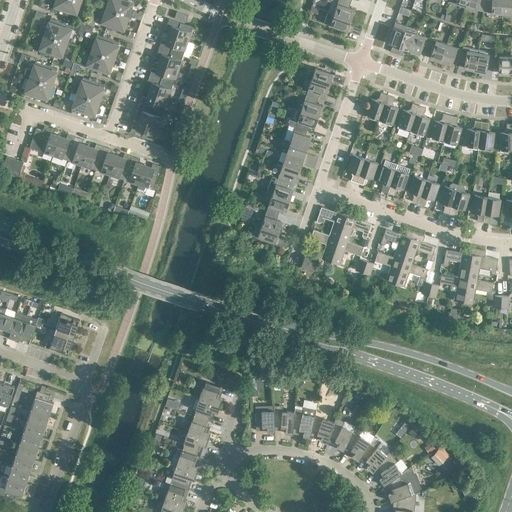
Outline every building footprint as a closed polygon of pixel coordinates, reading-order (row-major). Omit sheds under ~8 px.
[(68,0),(55,0),(56,0),(53,9),(64,12),(68,0)] [(80,0),(68,0),(64,12),(75,16),(80,0)] [(109,0),(106,8),(117,12),(121,0),(109,0)] [(133,0),(121,0),(117,12),(128,16),(134,18),(136,10),(130,8),(133,0)] [(350,2),(344,0),(338,0),(333,14),(351,20),(353,14),(352,14),(353,9),(349,7),(350,2)] [(467,0),(465,6),(476,10),(483,11),(485,0),(467,0)] [(491,0),(492,1),(488,0),(485,0),(483,11),(491,13),(502,13),(502,0),(491,0)] [(511,0),(502,0),(502,13),(511,13),(511,0)] [(117,12),(106,8),(101,25),(111,29),(117,12)] [(188,15),(176,11),(174,18),(186,22),(188,15)] [(36,12),(34,19),(41,21),(43,14),(36,12)] [(128,16),(117,12),(111,29),(122,32),(128,16)] [(324,23),(330,25),(359,35),(361,29),(349,24),(351,20),(333,14),(328,12),(324,23)] [(90,13),(86,25),(93,27),(97,15),(90,13)] [(50,18),(47,27),(41,25),(38,33),(55,38),(61,22),(50,18)] [(170,28),(168,35),(187,41),(192,27),(169,18),(166,27),(170,28)] [(437,21),(434,28),(440,30),(443,23),(437,21)] [(72,26),(61,22),(55,38),(66,42),(72,26)] [(76,22),(74,28),(83,32),(86,25),(76,22)] [(390,51),(396,53),(405,26),(395,22),(388,42),(393,44),(390,51)] [(416,30),(405,26),(396,53),(402,55),(405,47),(409,49),(414,33),(415,33),(416,30)] [(55,38),(38,33),(36,40),(42,42),(39,51),(50,55),(55,38)] [(414,33),(409,49),(413,50),(413,52),(419,54),(419,53),(425,54),(430,38),(415,33),(414,33)] [(97,34),(92,51),(102,55),(108,38),(97,34)] [(187,41),(168,35),(166,41),(162,39),(159,47),(183,55),(187,41)] [(66,42),(55,38),(50,55),(60,59),(66,42)] [(119,42),(108,38),(102,55),(113,58),(119,42)] [(446,44),(430,38),(425,54),(435,58),(434,59),(440,61),(446,44)] [(457,47),(446,44),(440,61),(446,63),(447,62),(451,63),(453,59),(459,60),(462,49),(457,47)] [(463,46),(462,49),(459,60),(464,62),(464,67),(469,68),(468,69),(474,70),(478,49),(463,46)] [(183,55),(159,47),(156,55),(161,57),(159,63),(178,69),(183,55)] [(494,52),(478,49),(474,70),(480,71),(481,70),(486,71),(486,66),(492,67),(494,55),(494,52)] [(102,55),(92,51),(86,68),(97,71),(102,55)] [(113,58),(102,55),(97,71),(107,75),(113,58)] [(499,56),(494,55),(492,67),(498,68),(498,73),(503,73),(503,74),(509,74),(510,56),(499,56)] [(24,76),(30,78),(30,77),(41,81),(46,64),(36,61),(33,70),(27,68),(24,76)] [(72,68),(75,69),(79,70),(81,65),(74,62),(72,68)] [(178,69),(159,63),(156,69),(152,68),(149,76),(173,84),(178,69)] [(57,68),(46,64),(41,81),(51,85),(57,68)] [(315,68),(311,78),(329,84),(330,80),(342,84),(345,78),(315,68)] [(173,84),(149,76),(147,83),(151,85),(149,91),(168,98),(173,84)] [(30,77),(30,78),(24,94),(35,98),(41,81),(30,77)] [(83,77),(77,94),(88,97),(94,81),(83,77)] [(329,84),(311,78),(306,94),(318,98),(319,93),(324,95),(326,90),(327,90),(329,84)] [(51,85),(41,81),(35,98),(46,101),(51,85)] [(104,84),(94,81),(88,97),(99,101),(104,84)] [(9,91),(15,93),(17,87),(11,85),(9,91)] [(168,98),(149,91),(147,98),(142,96),(140,104),(163,112),(168,98)] [(69,99),(75,101),(72,110),(82,114),(88,97),(77,94),(72,92),(69,99)] [(370,118),(378,121),(387,95),(381,92),(378,101),(371,98),(365,117),(366,117),(366,115),(369,116),(369,117),(370,118)] [(318,98),(306,94),(301,110),(318,116),(320,110),(319,110),(320,105),(316,104),(318,98)] [(394,97),(387,95),(378,121),(387,124),(388,123),(389,123),(392,124),(391,125),(391,126),(398,107),(391,105),(394,97)] [(99,101),(88,97),(82,114),(93,117),(99,101)] [(401,129),(410,132),(419,105),(412,103),(409,111),(403,109),(397,127),(397,128),(398,126),(401,127),(401,129)] [(163,112),(140,104),(137,112),(141,113),(139,120),(158,126),(163,112)] [(426,108),(419,105),(410,132),(418,135),(420,134),(420,133),(423,134),(422,136),(423,136),(429,118),(423,116),(426,108)] [(318,116),(301,110),(295,126),(307,130),(308,125),(313,126),(315,122),(316,122),(318,116)] [(434,140),(443,142),(450,115),(443,113),(441,122),(434,120),(429,138),(430,139),(430,137),(433,138),(434,140)] [(457,117),(450,115),(443,142),(451,144),(453,144),(453,143),(456,144),(456,146),(461,127),(455,125),(457,117)] [(158,126),(139,120),(137,126),(133,125),(130,133),(153,141),(158,126)] [(469,148),(478,149),(481,121),(474,120),(473,129),(467,128),(464,147),(465,147),(465,145),(468,146),(468,147),(469,148)] [(488,122),(481,121),(478,149),(487,150),(488,149),(491,149),(491,151),(492,151),(494,132),(487,131),(488,122)] [(511,151),(511,123),(506,124),(506,132),(500,132),(500,151),(500,150),(503,150),(505,151),(511,151)] [(36,128),(29,147),(39,150),(47,127),(44,126),(43,130),(36,128)] [(307,130),(295,126),(290,142),(307,148),(309,142),(308,142),(309,137),(305,135),(307,130)] [(55,129),(47,127),(39,150),(53,155),(60,136),(53,134),(55,129)] [(75,136),(67,134),(66,138),(60,136),(53,155),(67,160),(75,136)] [(83,139),(75,136),(67,160),(81,165),(88,146),(81,144),(83,139)] [(307,148),(290,142),(286,152),(316,162),(318,157),(305,152),(307,148)] [(104,146),(96,143),(94,148),(88,146),(81,165),(95,170),(104,146)] [(111,149),(104,146),(95,170),(110,175),(116,155),(110,153),(111,149)] [(316,162),(286,152),(283,163),(300,168),(302,164),(314,168),(316,162)] [(132,156),(124,153),(123,158),(116,155),(110,175),(124,180),(132,156)] [(351,180),(357,182),(365,158),(352,154),(347,170),(353,172),(351,180)] [(3,168),(11,171),(15,159),(7,156),(3,168)] [(140,159),(132,156),(124,180),(138,184),(145,165),(138,163),(140,159)] [(378,163),(365,158),(357,182),(363,184),(366,176),(372,179),(378,163)] [(15,159),(11,171),(19,173),(23,162),(20,160),(15,159)] [(385,160),(383,164),(378,180),(384,183),(381,191),(387,193),(397,164),(385,160)] [(161,166),(153,163),(151,167),(145,165),(138,184),(136,189),(137,190),(137,189),(143,191),(145,191),(146,187),(153,189),(161,166)] [(300,168),(283,163),(277,178),(289,182),(291,177),(295,179),(297,174),(298,174),(300,168)] [(410,168),(397,164),(387,193),(394,195),(396,187),(403,189),(410,168)] [(412,201),(418,203),(426,179),(414,175),(408,191),(415,193),(412,201)] [(476,175),(475,185),(481,186),(483,176),(476,175)] [(266,192),(272,194),(289,200),(291,194),(290,194),(292,189),(287,188),(289,182),(277,178),(272,176),(266,192)] [(439,184),(426,179),(418,203),(424,205),(427,197),(433,200),(439,184)] [(450,184),(449,187),(444,185),(439,201),(445,204),(443,212),(449,214),(458,185),(453,183),(450,184)] [(464,186),(458,185),(449,214),(455,216),(458,207),(464,210),(469,193),(464,192),(465,189),(464,186)] [(289,200),(272,194),(266,210),(282,215),(284,210),(286,206),(287,206),(289,200)] [(477,221),(483,222),(487,197),(474,195),(472,211),(478,212),(477,221)] [(501,199),(487,197),(483,222),(490,223),(491,215),(498,216),(501,199)] [(348,210),(336,205),(334,211),(321,207),(316,221),(319,222),(321,221),(323,217),(334,221),(329,235),(338,238),(348,210)] [(129,209),(123,207),(120,213),(127,215),(129,209)] [(282,215),(266,210),(261,226),(278,232),(280,226),(279,226),(281,221),(280,221),(282,215)] [(360,214),(348,210),(338,238),(348,241),(353,227),(363,231),(362,235),(363,237),(366,238),(371,224),(358,219),(360,214)] [(244,214),(242,219),(249,222),(251,216),(244,214)] [(278,232),(261,226),(257,237),(287,247),(289,241),(277,236),(278,232)] [(412,232),(400,227),(398,233),(385,229),(380,243),(384,244),(386,243),(387,239),(392,241),(391,245),(391,247),(393,249),(396,250),(393,257),(403,260),(412,232)] [(326,244),(321,258),(330,261),(338,238),(329,235),(313,229),(310,238),(326,244)] [(424,236),(412,232),(403,260),(412,263),(417,249),(428,253),(426,257),(427,259),(430,260),(435,246),(423,241),(424,236)] [(348,241),(338,238),(330,261),(340,264),(345,250),(360,256),(363,246),(348,241)] [(473,248),(460,246),(459,252),(446,249),(443,264),(446,265),(448,263),(449,259),(460,261),(458,276),(467,278),(473,248)] [(485,250),(473,248),(467,278),(477,280),(477,279),(480,265),(491,267),(490,271),(492,273),(495,274),(498,259),(484,256),(485,250)] [(390,266),(385,280),(395,283),(403,260),(393,257),(378,251),(375,260),(390,266)] [(305,253),(301,266),(312,270),(317,257),(305,253)] [(360,258),(356,270),(363,272),(367,260),(360,258)] [(373,263),(367,260),(363,272),(370,274),(373,263)] [(412,263),(403,260),(395,283),(404,286),(409,272),(425,278),(428,268),(412,263)] [(440,282),(450,284),(449,289),(451,292),(454,292),(453,300),(463,302),(467,278),(458,276),(441,273),(440,282)] [(477,280),(467,278),(463,302),(473,304),(476,289),(492,292),(493,282),(477,279),(477,280)] [(424,281),(421,293),(428,295),(431,283),(424,281)] [(438,285),(431,283),(428,295),(435,297),(438,285)] [(0,293),(0,298),(8,301),(10,298),(11,293),(4,291),(1,290),(0,293)] [(494,295),(493,307),(500,308),(501,296),(494,295)] [(508,296),(501,296),(500,308),(508,308),(508,296)] [(27,315),(17,312),(15,317),(8,336),(18,340),(27,315)] [(61,313),(55,330),(74,337),(80,319),(61,313)] [(15,317),(4,314),(0,326),(0,333),(8,336),(15,317)] [(37,319),(27,315),(18,340),(29,343),(36,324),(37,319)] [(74,337),(55,330),(49,348),(68,354),(74,337)] [(261,377),(251,377),(252,396),(258,396),(258,388),(262,388),(261,377)] [(223,387),(205,381),(204,387),(203,386),(199,398),(220,405),(222,398),(216,396),(217,392),(219,393),(219,392),(218,391),(220,386),(223,388),(223,387)] [(14,386),(4,382),(0,393),(0,402),(8,405),(14,386)] [(37,390),(31,408),(49,414),(53,402),(48,401),(50,395),(37,390)] [(220,405),(199,398),(195,410),(196,410),(194,415),(208,420),(210,415),(211,415),(210,414),(211,410),(217,412),(220,405)] [(273,405),(273,410),(274,410),(274,429),(280,430),(281,428),(281,426),(285,427),(285,433),(292,433),(293,431),(293,427),(294,412),(294,411),(282,410),(283,406),(273,405)] [(295,405),(294,411),(294,412),(293,427),(293,431),(298,432),(299,430),(300,430),(300,429),(304,429),(303,435),(310,437),(311,435),(310,435),(314,416),(315,415),(314,415),(316,409),(304,407),(303,407),(295,405)] [(49,414),(31,408),(27,419),(45,425),(49,414)] [(380,409),(377,414),(385,419),(388,413),(380,409)] [(274,410),(273,410),(261,410),(261,411),(256,411),(256,410),(255,410),(256,430),(262,430),(262,427),(263,427),(263,426),(267,426),(267,432),(275,432),(274,429),(274,410)] [(208,420),(194,415),(192,421),(191,420),(187,432),(208,439),(210,432),(205,430),(206,426),(207,427),(207,426),(206,425),(208,420)] [(310,435),(311,435),(316,437),(317,434),(318,435),(318,433),(322,435),(320,440),(327,443),(328,441),(328,440),(334,422),(322,418),(322,419),(314,416),(310,435)] [(335,417),(334,422),(328,440),(328,441),(333,443),(334,441),(335,441),(335,440),(339,442),(336,447),(343,451),(344,448),(352,431),(353,431),(342,426),(344,421),(335,417)] [(45,425),(27,419),(23,430),(42,437),(45,425)] [(404,423),(401,427),(405,431),(409,427),(404,423)] [(42,437),(23,430),(19,442),(38,448),(42,437)] [(344,448),(349,452),(351,450),(352,449),(355,451),(352,456),(358,460),(362,455),(370,442),(360,435),(359,436),(353,431),(352,431),(344,448)] [(208,439),(187,432),(183,444),(184,444),(182,449),(196,454),(198,449),(199,449),(200,449),(198,448),(200,444),(206,446),(208,439)] [(38,448),(19,442),(16,453),(34,459),(38,448)] [(362,455),(366,459),(366,460),(366,461),(367,460),(370,462),(366,467),(372,472),(375,469),(386,455),(377,447),(376,447),(370,442),(362,455)] [(430,443),(425,446),(429,451),(433,448),(430,443)] [(182,449),(177,447),(171,465),(175,466),(196,473),(199,466),(193,464),(194,460),(195,461),(196,460),(194,460),(196,454),(182,449)] [(389,451),(386,455),(375,469),(378,474),(380,473),(381,473),(382,472),(384,475),(379,479),(383,485),(387,483),(401,472),(395,463),(396,462),(389,451)] [(436,451),(429,456),(431,459),(433,457),(438,464),(443,460),(436,451)] [(34,459),(16,453),(12,465),(30,471),(34,459)] [(30,471),(12,465),(8,476),(26,482),(30,471)] [(196,473),(175,466),(171,478),(172,478),(171,483),(171,484),(188,490),(190,484),(188,483),(187,482),(188,478),(194,480),(196,473)] [(410,466),(401,472),(387,483),(389,489),(391,488),(391,489),(392,488),(394,492),(388,494),(391,501),(393,500),(411,494),(411,493),(416,492),(421,490),(416,476),(414,477),(410,466)] [(26,482),(8,476),(4,488),(2,487),(0,487),(0,493),(14,498),(16,492),(22,494),(26,482)] [(168,489),(164,500),(185,507),(187,500),(181,498),(183,494),(184,495),(184,494),(186,495),(188,490),(171,484),(171,483),(165,481),(163,487),(168,489)] [(466,481),(459,484),(465,497),(472,494),(466,481)] [(416,492),(411,493),(411,494),(393,500),(392,508),(395,508),(395,509),(396,509),(395,511),(411,511),(412,511),(414,511),(416,492)] [(183,511),(185,507),(164,500),(160,511),(159,511),(183,511)]
